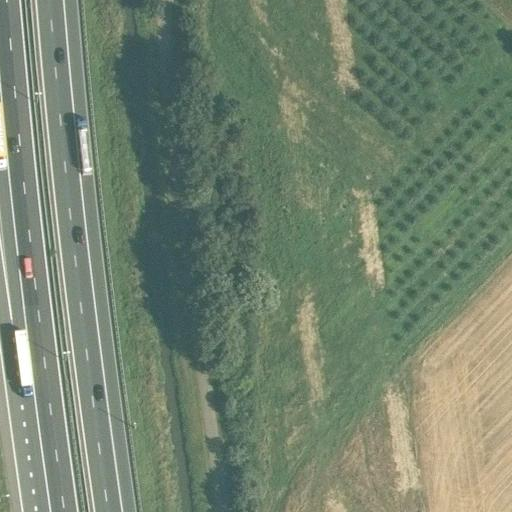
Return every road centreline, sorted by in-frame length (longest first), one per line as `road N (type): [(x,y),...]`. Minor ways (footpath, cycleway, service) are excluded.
road 1 (unclassified): [(399,511),(328,0)]
road 2 (track): [(167,0),(163,30),(197,380),(219,511)]
road 3 (motorway): [(113,511),(55,0)]
road 4 (motorway): [(0,6),(32,323)]
road 5 (motorway): [(32,323),(57,511)]
road 6 (motorway): [(0,188),(32,323)]
